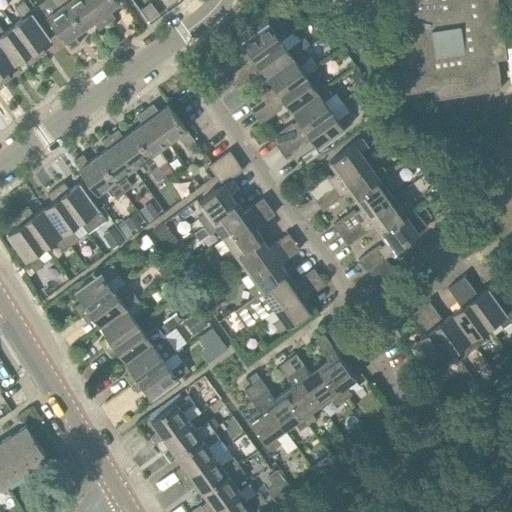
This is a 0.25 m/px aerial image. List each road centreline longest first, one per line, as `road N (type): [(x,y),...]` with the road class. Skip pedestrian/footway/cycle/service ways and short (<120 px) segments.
road 1 (residential): [(351,293),(168,45)]
road 2 (residential): [(122,496),(0,300)]
road 3 (residential): [(0,162),(168,45)]
road 4 (residential): [(351,293),(377,294),(395,314),(465,265)]
road 5 (residential): [(246,369),(351,293)]
